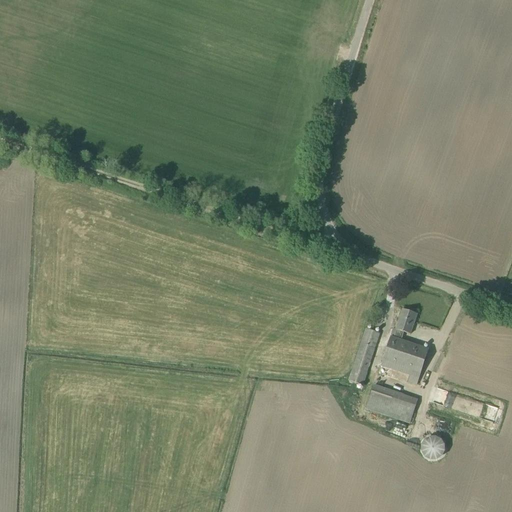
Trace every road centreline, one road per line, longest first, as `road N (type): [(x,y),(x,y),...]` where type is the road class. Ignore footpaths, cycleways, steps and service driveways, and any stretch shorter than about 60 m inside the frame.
road 1 (unclassified): [(511,308),(355,253),(327,222),(319,167),(369,0)]
road 2 (track): [(343,243),(314,241),(0,139)]
